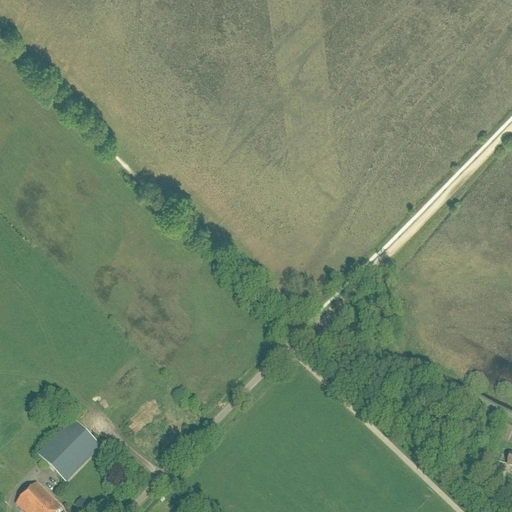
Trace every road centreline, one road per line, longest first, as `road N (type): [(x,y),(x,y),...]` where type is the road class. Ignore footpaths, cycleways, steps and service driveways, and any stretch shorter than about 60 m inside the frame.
road 1 (unclassified): [(130,511),(321,320),(511,417)]
road 2 (track): [(321,320),(511,125)]
road 3 (track): [(287,349),(459,511)]
